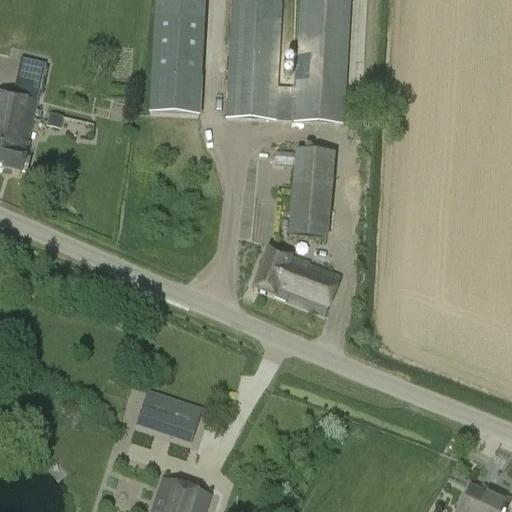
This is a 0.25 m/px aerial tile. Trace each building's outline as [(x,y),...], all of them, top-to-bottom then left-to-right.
[(231,0),(225,122),(343,128),(349,0),(300,0),(296,85),(276,84),(280,0),(231,0)] [(150,75),(148,117),(198,120),(200,78),(150,75)] [(34,104),(4,97),(0,96),(0,171),(19,176),(27,147),(24,146),(34,104)] [(295,154),(286,241),(326,245),(334,158),(295,154)] [(275,301),(323,320),(340,280),(268,251),(251,293),(275,302),(275,301)] [(191,444),(203,413),(148,393),(137,424),(191,444)] [(162,482),(152,511),(204,511),(209,499),(162,482)] [(505,511),(508,508),(470,491),(459,511),(505,511)]
